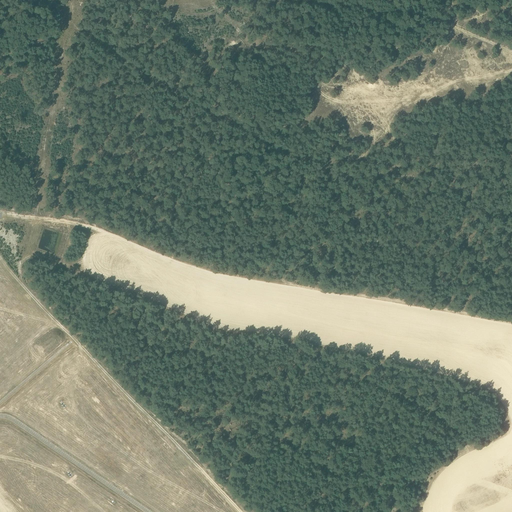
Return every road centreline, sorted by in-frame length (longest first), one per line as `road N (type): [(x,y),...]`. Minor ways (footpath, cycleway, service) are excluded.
road 1 (track): [(511,385),(485,352),(221,294),(97,230),(1,215)]
road 2 (track): [(35,218),(67,0)]
